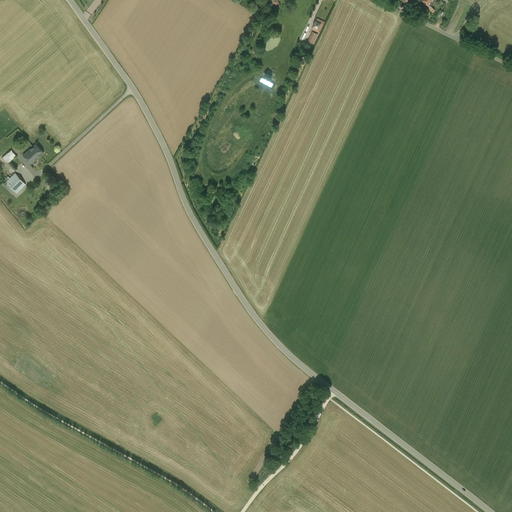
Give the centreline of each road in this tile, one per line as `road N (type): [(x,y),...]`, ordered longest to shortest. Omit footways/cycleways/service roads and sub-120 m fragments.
road 1 (unclassified): [(490,511),(260,324),(194,222),(132,88),(69,0)]
road 2 (unclassified): [(511,67),(379,0)]
road 3 (track): [(242,511),(295,453),(328,397)]
